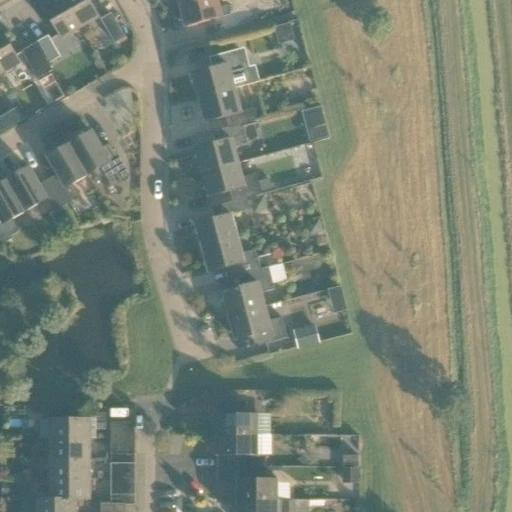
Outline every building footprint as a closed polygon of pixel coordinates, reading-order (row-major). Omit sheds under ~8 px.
[(61,38),(80,27),(63,0),(55,0),(43,7),(61,38)] [(63,0),(80,27),(99,16),(89,0),(63,0)] [(219,8),(216,0),(202,0),(181,6),(186,27),(230,15),(228,6),(219,8)] [(101,20),(115,44),(125,38),(111,14),(101,20)] [(274,28),(278,41),(294,37),(290,24),(274,28)] [(0,70),(1,73),(20,62),(2,31),(0,32),(0,70)] [(49,36),(36,43),(48,65),(61,58),(49,36)] [(38,79),(47,74),(52,71),(48,65),(36,43),(22,52),(38,79)] [(200,98),(234,89),(260,82),(256,66),(250,68),(245,49),(215,57),(218,68),(193,74),(200,98)] [(52,74),(39,82),(44,91),(58,83),(52,74)] [(242,125),(243,125),(258,121),(255,109),(241,113),(234,89),(200,98),(206,123),(231,116),(234,127),(242,125)] [(36,112),(56,102),(51,91),(31,101),(36,112)] [(0,132),(26,118),(20,107),(0,119),(0,132)] [(306,127),(325,122),(321,107),(302,112),(306,127)] [(243,127),(245,135),(257,132),(255,124),(243,127)] [(238,164),(234,148),(248,144),(245,135),(243,127),(243,125),(242,125),(234,127),(218,131),(221,142),(197,149),(203,173),(238,164)] [(70,145),(88,176),(101,168),(108,180),(116,176),(121,184),(129,180),(129,174),(114,148),(104,154),(91,132),(70,145)] [(67,188),(88,176),(70,145),(48,157),(61,179),(51,185),(64,206),(74,201),(67,188)] [(242,178),(238,164),(203,173),(210,197),(234,191),(237,201),(247,199),(262,195),(256,174),(242,178)] [(64,206),(51,185),(42,190),(29,168),(7,181),(25,212),(47,200),(54,212),(64,206)] [(272,189),(270,179),(260,182),(263,192),(272,189)] [(12,220),(25,212),(7,181),(0,185),(0,242),(2,245),(12,239),(11,237),(19,232),(12,220)] [(250,210),(247,199),(237,201),(218,207),(221,218),(196,224),(203,248),(238,239),(231,215),(250,210)] [(242,254),(238,239),(203,248),(209,273),(234,266),(237,277),(245,275),(261,271),(261,270),(256,250),(242,254)] [(259,258),(261,269),(277,265),(274,254),(259,258)] [(230,317),(265,307),(258,284),(272,280),(269,268),(261,270),(261,271),(245,275),(248,286),(223,292),(230,317)] [(265,307),(230,317),(236,341),(261,334),(264,345),(288,339),(282,318),(269,322),(265,307)] [(294,330),(299,350),(320,344),(315,325),(294,330)] [(246,415),(246,403),(218,403),(217,435),(258,436),(258,415),(246,415)] [(105,424),(105,414),(90,414),(90,419),(39,419),(39,440),(50,440),(91,440),(91,424),(105,424)] [(111,423),(111,440),(135,440),(135,423),(111,423)] [(258,456),(258,436),(217,435),(217,456),(238,456),(238,468),(266,468),(266,456),(258,456)] [(91,460),(91,440),(50,440),(50,460),(91,460)] [(111,465),(123,465),(123,454),(111,454),(111,465)] [(123,465),(133,465),(135,465),(135,454),(123,454),(123,465)] [(358,456),(344,456),(344,468),(358,468),(358,456)] [(91,480),(91,460),(50,460),(50,480),(91,480)] [(266,480),(266,468),(238,468),(237,500),(278,501),(278,480),(266,480)] [(342,484),(358,484),(358,470),(342,470),(342,484)] [(91,500),(91,480),(50,480),(50,499),(50,500),(77,500),(91,500)] [(111,505),(123,505),(123,495),(111,495),(111,505)] [(123,505),(135,505),(135,495),(123,495),(123,505)] [(50,500),(50,499),(36,499),(35,511),(76,511),(77,500),(50,500)] [(278,501),(237,500),(237,511),(290,511),(290,501),(278,501)]
